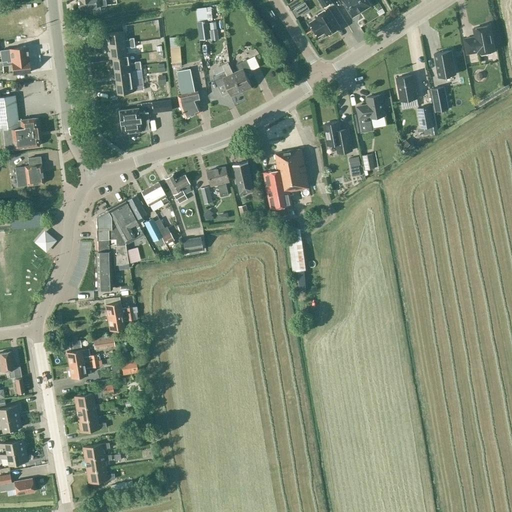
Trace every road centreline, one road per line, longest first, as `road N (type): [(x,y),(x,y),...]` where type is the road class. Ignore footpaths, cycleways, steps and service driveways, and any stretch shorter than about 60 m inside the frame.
road 1 (tertiary): [(92,177),(226,133),(323,77)]
road 2 (tertiary): [(92,177),(70,142),(52,0)]
road 3 (unclassified): [(67,511),(37,330)]
road 4 (unclassified): [(37,330),(72,210),(92,177)]
road 5 (tertiary): [(323,77),(443,0)]
